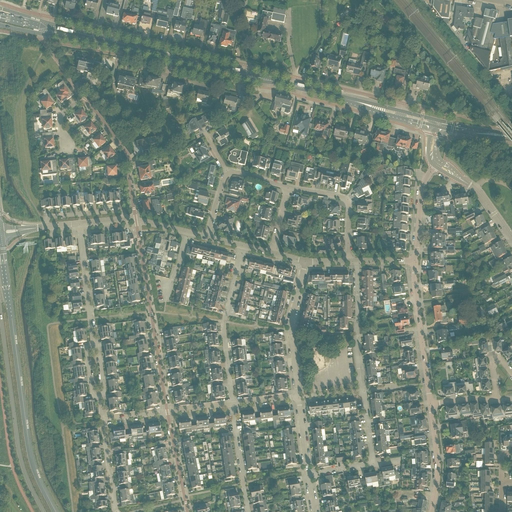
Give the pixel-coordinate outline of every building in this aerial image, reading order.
[(66,0),(65,8),(66,8),(73,9),(73,10),(74,10),(76,2),(76,0),(66,0)] [(83,0),(87,1),(86,6),(85,5),(85,6),(85,7),(95,10),(98,0),(97,0),(83,0)] [(117,15),(119,7),(119,5),(116,4),(116,0),(106,0),(105,4),(108,5),(106,14),(113,15),(113,16),(114,16),(114,15),(117,15)] [(442,18),(449,19),(451,2),(435,0),(433,0),(433,7),(442,18)] [(454,27),(451,28),(455,33),(457,31),(459,30),(464,30),(465,25),(463,25),(463,22),(463,18),(472,19),(473,19),(473,14),(474,14),(474,10),(474,9),(469,9),(469,8),(456,6),(455,13),(454,26),(454,27)] [(131,12),(128,23),(132,24),(135,25),(138,11),(134,10),(135,7),(132,7),(131,12)] [(142,11),(140,19),(141,19),(141,20),(142,20),(141,22),(142,23),(142,22),(146,23),(146,24),(149,24),(151,15),(147,14),(148,12),(149,8),(143,7),(142,10),(142,11)] [(165,20),(162,19),(163,14),(157,13),(155,19),(158,19),(156,26),(166,28),(169,16),(173,17),(174,11),(168,10),(165,20)] [(131,12),(129,11),(128,15),(127,15),(128,12),(125,11),(124,14),(122,22),(124,23),(125,22),(128,23),(131,12)] [(261,18),(258,32),(263,33),(264,33),(264,31),(266,31),(268,20),(271,20),(284,23),(285,16),(274,13),(273,13),(266,12),(263,11),(261,18)] [(184,21),(182,21),(181,24),(176,23),(174,30),(184,33),(187,18),(191,19),(192,14),(186,13),(184,21)] [(191,30),(190,34),(192,35),(201,37),(202,33),(203,28),(206,29),(208,22),(200,20),(199,27),(194,26),(193,31),(191,30)] [(209,30),(210,30),(207,43),(214,44),(215,40),(216,40),(218,29),(215,28),(216,26),(211,24),(209,30)] [(220,41),(219,46),(227,47),(227,45),(230,46),(231,42),(233,43),(235,35),(225,32),(226,30),(226,27),(221,26),(219,33),(223,34),(223,37),(222,37),(222,39),(221,39),(220,41)] [(263,33),(262,38),(280,42),(282,36),(274,34),(274,33),(270,32),(270,33),(266,32),(266,31),(264,31),(264,33),(263,33)] [(330,56),(327,67),(334,69),(333,70),(338,71),(341,59),(342,56),(346,57),(347,50),(341,49),(339,55),(339,58),(330,56)] [(362,57),(360,65),(362,66),(363,63),(369,65),(372,54),(365,52),(364,58),(362,57)] [(316,54),(315,57),(314,59),(314,58),(314,60),(312,59),(311,65),(312,65),(312,67),(320,69),(323,56),(319,55),(316,54)] [(400,64),(402,58),(392,56),(390,67),(394,68),(396,63),(400,64)] [(85,69),(87,61),(79,59),(77,69),(72,68),(71,71),(78,72),(78,71),(84,72),(85,69)] [(82,78),(81,84),(83,85),(86,91),(88,90),(89,92),(94,89),(89,81),(86,83),(84,80),(84,79),(86,79),(87,73),(92,74),(94,68),(98,69),(99,64),(93,63),(93,62),(90,61),(90,62),(87,61),(85,69),(84,72),(82,78)] [(356,65),(348,63),(347,70),(346,72),(352,73),(351,74),(360,76),(362,66),(360,65),(356,64),(356,65)] [(373,67),(371,77),(377,78),(376,81),(382,83),(385,70),(373,67)] [(395,70),(394,73),(397,74),(395,80),(396,80),(395,86),(398,86),(398,87),(399,88),(401,88),(401,87),(402,87),(405,75),(401,74),(402,71),(395,70)] [(414,83),(413,88),(419,90),(419,89),(428,91),(430,83),(429,83),(430,78),(423,77),(422,80),(418,79),(417,84),(414,83)] [(119,81),(117,86),(117,89),(123,91),(124,87),(133,89),(135,80),(126,78),(125,79),(121,78),(120,81),(119,81)] [(142,83),(141,87),(147,89),(148,87),(151,88),(154,79),(149,78),(148,79),(147,79),(147,80),(144,79),(143,82),(143,83),(142,83)] [(151,88),(150,92),(150,93),(151,93),(151,94),(160,94),(160,95),(163,97),(164,92),(161,91),(160,91),(161,87),(162,84),(162,83),(162,84),(159,83),(160,82),(158,81),(158,80),(154,79),(151,88)] [(63,81),(57,85),(61,93),(56,96),(61,103),(66,99),(67,100),(71,97),(70,96),(72,94),(63,81)] [(169,85),(167,94),(173,95),(173,93),(177,94),(179,85),(174,84),(174,85),(172,85),(172,86),(169,85)] [(179,85),(177,94),(181,95),(180,97),(185,98),(187,93),(184,92),(185,88),(184,87),(184,86),(179,85)] [(42,92),(45,97),(46,99),(41,103),(46,109),(51,105),(52,106),(56,103),(49,94),(45,89),(42,92)] [(196,99),(202,100),(201,103),(210,105),(210,106),(212,98),(208,97),(208,94),(198,92),(196,99)] [(282,108),(284,97),(277,95),(275,103),(273,103),(271,111),(275,112),(276,108),(276,107),(277,108),(280,109),(282,108)] [(225,97),(224,104),(230,106),(230,107),(231,107),(230,111),(235,112),(236,108),(235,108),(235,106),(239,107),(241,101),(237,100),(237,99),(230,97),(229,98),(225,97)] [(292,99),(284,97),(282,108),(286,109),(285,113),(289,114),(289,113),(290,113),(292,107),(290,107),(292,99)] [(80,108),(66,119),(69,122),(76,118),(80,123),(82,121),(82,122),(85,120),(85,119),(86,118),(83,113),(83,112),(80,108)] [(51,113),(46,114),(40,114),(41,123),(43,123),(43,129),(46,129),(46,130),(49,129),(49,128),(52,128),(51,121),(52,121),(51,113)] [(198,129),(199,130),(205,127),(204,124),(207,122),(204,116),(196,120),(195,119),(195,120),(194,120),(194,121),(186,126),(189,131),(191,130),(192,133),(193,132),(198,129)] [(293,130),(292,133),(298,135),(299,131),(302,132),(301,135),(306,137),(308,129),(311,129),(312,125),(309,124),(310,120),(305,118),(305,117),(302,117),(302,118),(301,118),(301,117),(299,116),(298,117),(297,117),(294,127),(293,130)] [(92,125),(93,124),(90,120),(81,127),(84,131),(85,130),(89,135),(96,130),(92,125)] [(316,121),(314,130),(313,132),(321,134),(320,139),(329,141),(332,129),(328,128),(329,124),(316,121)] [(249,122),(241,127),(248,138),(250,137),(252,140),(258,137),(249,122)] [(284,129),(281,128),(280,132),(288,134),(290,127),(285,126),(284,129)] [(347,151),(348,148),(349,142),(346,141),(346,138),(347,138),(349,129),(337,126),(334,135),(345,138),(343,147),(342,150),(347,151)] [(221,147),(228,142),(226,137),(229,136),(224,128),(216,132),(219,137),(216,139),(221,147)] [(355,136),(354,140),(357,141),(358,145),(361,144),(363,145),(365,144),(365,143),(366,143),(365,145),(363,146),(362,149),(363,150),(369,148),(370,141),(366,140),(368,134),(361,132),(361,131),(357,130),(357,131),(356,131),(356,133),(355,136)] [(378,154),(384,133),(377,132),(376,136),(373,135),(371,142),(375,143),(378,144),(376,154),(378,154)] [(54,141),(53,133),(42,134),(43,142),(44,142),(45,148),(53,147),(53,141),(54,141)] [(93,144),(95,143),(98,148),(105,143),(101,137),(102,137),(99,133),(90,140),(93,144)] [(384,133),(378,154),(382,155),(384,149),(387,148),(387,147),(391,148),(391,150),(393,140),(389,139),(390,135),(384,133)] [(139,141),(136,142),(137,148),(141,148),(143,156),(149,155),(147,146),(157,143),(155,137),(145,140),(145,138),(139,140),(139,141)] [(393,140),(391,150),(392,150),(394,149),(394,150),(395,151),(396,152),(398,152),(397,157),(400,157),(401,156),(405,138),(399,137),(398,141),(393,140)] [(405,138),(401,156),(404,157),(405,150),(406,148),(409,149),(411,140),(410,140),(410,139),(409,139),(408,139),(405,138)] [(202,142),(196,146),(192,148),(195,152),(196,152),(198,156),(196,157),(199,163),(209,158),(204,150),(206,149),(202,142)] [(111,149),(108,145),(99,152),(102,156),(104,155),(108,160),(114,155),(110,150),(111,149)] [(230,153),(232,155),(228,158),(231,163),(236,164),(237,163),(239,164),(238,165),(245,166),(248,154),(242,152),(241,153),(240,152),(235,150),(230,153)] [(259,169),(261,159),(255,157),(254,158),(251,158),(250,164),(253,165),(252,167),(259,169)] [(91,175),(91,172),(89,158),(85,158),(85,159),(78,160),(78,162),(77,162),(78,166),(79,165),(79,168),(85,167),(87,175),(91,175)] [(74,159),(71,159),(66,160),(66,161),(59,161),(60,170),(66,169),(67,171),(71,171),(72,172),(75,172),(74,159)] [(267,160),(261,159),(259,169),(265,170),(266,168),(269,169),(271,159),(268,159),(267,160)] [(55,161),(52,161),(47,161),(47,162),(41,163),(42,176),(57,174),(55,161)] [(141,180),(150,179),(149,169),(153,168),(152,165),(154,165),(154,161),(147,163),(148,167),(139,169),(141,180)] [(285,172),(287,164),(275,161),(272,175),(279,177),(281,171),(285,172)] [(288,171),(286,178),(294,180),(295,178),(296,179),(297,179),(299,173),(302,173),(304,166),(300,165),(295,163),(291,163),(290,167),(289,171),(288,171)] [(341,175),(340,177),(344,178),(343,183),(341,189),(346,190),(346,187),(349,188),(350,184),(351,184),(353,179),(348,178),(349,176),(347,176),(350,164),(344,163),(341,175)] [(117,169),(116,164),(105,165),(105,170),(107,170),(108,176),(116,176),(116,169),(117,169)] [(377,164),(374,172),(382,170),(383,166),(377,164)] [(208,180),(207,186),(212,187),(217,169),(215,169),(215,168),(211,167),(207,180),(208,180)] [(307,168),(306,172),(303,182),(308,183),(308,179),(314,181),(314,179),(317,179),(318,178),(320,170),(320,169),(314,168),(314,170),(307,168)] [(398,168),(398,174),(400,174),(400,177),(405,177),(405,178),(411,178),(411,176),(412,176),(412,173),(411,173),(411,171),(406,171),(406,168),(398,168)] [(325,171),(320,170),(318,178),(321,179),(322,180),(321,180),(320,183),(327,185),(330,175),(326,175),(326,173),(325,171)] [(381,171),(372,174),(373,176),(373,178),(378,177),(379,181),(384,179),(381,171)] [(330,175),(327,185),(329,185),(329,186),(333,187),(333,186),(334,186),(335,183),(335,182),(336,183),(339,183),(339,182),(341,175),(336,174),(334,175),(333,176),(330,175)] [(397,177),(397,183),(399,183),(399,186),(405,186),(405,187),(410,187),(410,185),(411,185),(411,182),(410,182),(410,181),(405,181),(405,178),(405,177),(400,177),(397,177)] [(355,190),(354,191),(356,194),(355,195),(357,197),(358,198),(364,195),(366,198),(370,195),(368,191),(364,193),(362,189),(366,187),(368,186),(365,182),(362,180),(362,179),(361,180),(358,185),(359,186),(356,189),(355,190)] [(243,183),(244,182),(235,180),(231,182),(229,190),(232,191),(231,195),(237,196),(238,189),(242,190),(243,187),(246,188),(247,184),(243,183)] [(143,187),(140,187),(140,189),(141,192),(141,193),(145,193),(145,195),(147,195),(149,195),(149,194),(151,194),(150,192),(154,191),(153,187),(158,186),(159,184),(159,182),(153,183),(153,181),(147,182),(147,186),(144,186),(144,187),(143,187)] [(396,186),(396,192),(399,192),(399,195),(399,196),(404,196),(410,196),(410,194),(411,194),(411,191),(410,191),(410,190),(405,190),(405,187),(405,186),(399,186),(396,186)] [(122,189),(112,190),(112,193),(113,203),(116,203),(116,202),(120,202),(120,200),(123,200),(122,189)] [(277,191),(269,190),(268,194),(267,194),(265,200),(266,200),(265,204),(269,205),(270,203),(275,204),(277,198),(278,198),(279,194),(276,193),(277,191)] [(95,196),(92,196),(93,202),(96,202),(96,204),(100,204),(100,205),(103,204),(103,202),(102,195),(102,194),(101,194),(101,191),(95,192),(95,196)] [(199,197),(197,203),(207,206),(208,200),(207,200),(208,197),(208,194),(199,191),(199,192),(198,196),(199,197)] [(81,193),(71,194),(72,197),(72,198),(72,204),(73,207),(75,207),(75,206),(80,206),(79,204),(82,203),(82,197),(82,195),(82,194),(81,193)] [(113,203),(112,193),(108,194),(108,195),(105,195),(102,195),(103,202),(106,201),(106,203),(110,203),(110,204),(113,203)] [(437,200),(434,200),(434,205),(437,204),(441,204),(441,206),(444,205),(444,203),(442,194),(439,195),(439,194),(436,194),(436,195),(437,200)] [(61,195),(51,196),(51,199),(52,209),(55,209),(55,208),(59,208),(59,206),(62,205),(61,198),(61,195)] [(88,197),(82,197),(82,203),(85,203),(86,205),(90,205),(90,206),(93,205),(93,202),(92,196),(92,195),(87,195),(88,197)] [(395,195),(395,201),(398,202),(398,204),(398,205),(404,205),(408,205),(408,203),(409,203),(409,200),(409,199),(404,199),(404,196),(399,196),(399,195),(395,195)] [(463,195),(461,196),(462,205),(467,204),(467,205),(472,205),(471,198),(468,199),(467,195),(466,195),(463,195)] [(463,208),(462,205),(461,196),(454,197),(456,206),(457,209),(463,208)] [(72,204),(72,198),(69,198),(66,199),(66,197),(61,198),(62,205),(62,208),(65,208),(65,207),(69,207),(69,205),(72,204)] [(292,206),(297,208),(297,210),(301,211),(303,205),(304,204),(308,205),(310,199),(302,197),(302,200),(295,198),(294,201),(292,206)] [(51,199),(47,199),(46,199),(45,199),(44,199),(40,200),(41,207),(45,207),(45,209),(50,209),(52,209),(51,199)] [(226,210),(237,213),(240,202),(227,199),(226,203),(228,203),(226,210)] [(371,203),(372,199),(365,199),(365,205),(358,205),(358,213),(367,213),(368,209),(372,210),(372,204),(371,203)] [(144,211),(144,212),(160,215),(157,200),(152,201),(153,208),(149,207),(148,201),(142,202),(144,211)] [(329,215),(330,215),(340,215),(340,208),(337,208),(337,205),(331,205),(331,202),(328,201),(323,201),(323,206),(325,206),(325,210),(326,210),(330,210),(329,215)] [(395,204),(395,211),(398,211),(398,214),(402,214),(408,214),(408,212),(409,212),(409,209),(408,209),(408,208),(404,208),(404,205),(398,205),(398,204),(395,204)] [(255,217),(254,221),(261,223),(262,219),(267,221),(268,220),(271,221),(272,218),(270,218),(272,211),(273,208),(271,208),(263,206),(261,210),(260,210),(259,214),(260,214),(259,218),(255,217)] [(187,208),(186,214),(189,215),(189,216),(203,220),(203,219),(204,214),(200,213),(200,211),(187,208)] [(469,214),(469,216),(465,218),(466,221),(475,216),(473,212),(469,214)] [(290,218),(288,225),(292,226),(292,227),(297,228),(298,224),(300,224),(302,215),(295,214),(294,219),(290,218)] [(394,214),(394,223),(402,223),(407,223),(407,222),(408,222),(408,218),(407,218),(407,217),(402,217),(402,214),(398,214),(394,214)] [(482,216),(476,219),(474,221),(476,224),(474,225),(476,227),(475,227),(476,228),(486,223),(482,216)] [(230,233),(233,219),(225,217),(224,222),(220,222),(218,228),(219,229),(219,228),(222,229),(222,231),(230,233)] [(334,218),(324,218),(324,223),(328,223),(327,231),(332,231),(332,232),(338,232),(338,226),(339,226),(340,222),(334,221),(334,218)] [(358,219),(357,229),(361,230),(362,230),(363,230),(364,230),(365,230),(365,229),(366,229),(366,228),(366,227),(366,226),(365,225),(366,219),(364,219),(358,219)] [(270,229),(265,228),(266,224),(257,222),(256,227),(259,228),(256,238),(266,240),(268,231),(269,231),(270,229)] [(394,223),(394,229),(396,229),(396,232),(401,232),(407,232),(407,231),(408,231),(408,227),(407,227),(407,226),(402,226),(402,223),(394,223)] [(490,228),(482,231),(479,233),(482,239),(493,233),(490,228)] [(473,230),(469,232),(463,235),(463,238),(468,235),(470,235),(474,233),(473,230)] [(301,235),(289,232),(287,238),(284,237),(282,243),(287,244),(286,246),(290,247),(291,245),(294,246),(296,241),(300,242),(301,235)] [(393,232),(393,238),(395,238),(395,241),(401,241),(406,241),(406,240),(407,240),(407,236),(406,236),(406,235),(401,235),(401,232),(396,232),(393,232)] [(121,233),(119,234),(120,244),(124,244),(124,245),(129,245),(129,242),(130,242),(129,235),(126,236),(126,234),(121,234),(121,233)] [(496,239),(493,233),(482,239),(484,245),(496,239)] [(120,244),(119,234),(116,234),(116,235),(112,235),(112,237),(109,237),(110,248),(114,247),(115,245),(115,244),(120,244)] [(164,251),(166,241),(162,240),(163,237),(163,235),(161,234),(159,239),(156,238),(154,244),(160,245),(158,250),(164,251)] [(361,238),(357,238),(357,243),(359,243),(359,246),(359,250),(367,249),(367,246),(367,243),(370,243),(370,235),(369,235),(361,234),(361,238)] [(108,248),(107,244),(107,238),(104,238),(104,236),(99,236),(99,235),(97,236),(98,246),(102,246),(104,248),(108,248)] [(98,246),(97,236),(94,236),(94,237),(90,237),(90,239),(87,239),(87,246),(88,250),(92,249),(93,248),(93,246),(98,246)] [(170,242),(166,241),(164,251),(169,253),(169,252),(170,247),(176,249),(177,243),(174,242),(175,238),(172,237),(171,238),(170,242)] [(328,250),(330,250),(340,249),(340,241),(336,242),(336,237),(327,237),(328,250)] [(68,238),(65,239),(66,241),(66,248),(66,249),(71,249),(71,251),(76,250),(76,247),(76,241),(76,240),(73,241),(73,239),(68,239),(68,238)] [(66,248),(66,241),(63,242),(63,240),(58,240),(58,239),(55,240),(56,250),(61,250),(61,248),(66,248)] [(49,249),(55,249),(54,243),(51,243),(51,241),(47,241),(47,240),(44,241),(45,251),(49,251),(49,249)] [(393,241),(392,247),(395,247),(395,251),(398,251),(398,250),(406,250),(406,249),(407,249),(407,245),(406,245),(406,244),(401,244),(401,241),(395,241),(393,241)] [(433,245),(432,245),(433,248),(435,248),(435,251),(447,251),(447,248),(445,248),(445,242),(433,242),(433,245)] [(501,243),(490,248),(493,254),(504,248),(501,243)] [(187,247),(185,254),(188,255),(196,257),(197,255),(199,247),(195,246),(194,247),(193,246),(192,248),(187,247)] [(158,250),(149,248),(149,250),(153,251),(152,254),(157,255),(156,260),(161,262),(164,251),(158,250)] [(203,256),(202,260),(208,261),(208,258),(210,249),(206,248),(206,250),(204,249),(203,256)] [(504,248),(493,254),(496,259),(507,254),(504,248)] [(210,249),(208,258),(208,261),(213,263),(214,259),(216,252),(214,252),(215,250),(210,249)] [(169,253),(164,251),(161,262),(167,263),(168,258),(173,259),(174,256),(177,257),(178,255),(169,252),(169,253)] [(226,253),(222,252),(220,261),(226,262),(226,263),(229,264),(231,258),(233,259),(233,256),(226,254),(226,253)] [(132,259),(131,255),(120,256),(121,261),(122,266),(126,265),(134,264),(133,258),(132,259)] [(94,262),(91,262),(92,268),(101,267),(104,266),(103,258),(94,259),(94,262)] [(151,259),(150,262),(155,263),(154,266),(156,266),(160,267),(158,272),(164,274),(166,267),(169,268),(170,264),(167,263),(161,262),(156,260),(151,259)] [(254,272),(257,261),(253,260),(253,261),(245,259),(245,262),(250,263),(249,268),(255,269),(254,272)] [(257,261),(254,272),(258,273),(258,275),(260,276),(261,271),(263,263),(261,263),(261,262),(257,261)] [(67,273),(78,271),(77,268),(77,269),(76,264),(74,265),(74,262),(67,262),(68,265),(68,268),(67,268),(67,273)] [(267,272),(266,275),(271,276),(271,277),(275,278),(275,276),(277,269),(274,268),(274,266),(272,266),(273,265),(269,264),(267,272)] [(511,264),(507,267),(502,270),(504,272),(508,270),(510,273),(511,271),(511,264)] [(102,273),(101,267),(92,268),(92,273),(96,273),(96,276),(105,275),(105,273),(102,273)] [(277,269),(275,276),(275,278),(283,280),(286,268),(282,267),(282,268),(280,268),(280,270),(277,269)] [(181,274),(194,277),(195,275),(192,274),(193,270),(183,268),(181,274)] [(286,268),(283,280),(294,282),(296,275),(294,275),(294,273),(292,273),(292,271),(290,270),(290,269),(286,268)] [(362,278),(373,278),(373,269),(366,269),(366,272),(363,272),(363,276),(362,276),(362,278)] [(78,271),(67,273),(68,277),(69,277),(70,282),(76,282),(76,279),(78,278),(77,274),(78,274),(78,271)] [(401,276),(401,271),(394,272),(394,271),(390,272),(391,275),(392,275),(393,279),(394,279),(394,283),(401,282),(400,276),(401,276)] [(344,274),(342,274),(343,281),(343,285),(353,285),(353,281),(352,281),(352,276),(349,276),(349,272),(344,273),(344,274)] [(430,272),(429,272),(429,275),(429,276),(430,276),(430,280),(429,280),(429,281),(437,281),(437,280),(437,277),(440,277),(441,277),(441,272),(439,272),(437,272),(430,272)] [(309,276),(307,283),(309,283),(312,283),(315,283),(315,281),(318,281),(318,273),(314,273),(314,274),(312,274),(312,276),(309,276)] [(322,273),(318,273),(318,281),(318,285),(328,285),(327,276),(324,276),(324,274),(322,274),(322,273)] [(337,281),(336,273),(332,273),(332,274),(330,274),(330,276),(327,276),(328,285),(334,285),(334,281),(337,281)] [(194,277),(181,274),(180,277),(179,277),(179,279),(190,282),(191,278),(194,279),(194,277)] [(511,274),(506,278),(494,284),(496,287),(500,285),(500,286),(509,281),(509,280),(511,279),(511,280),(511,274)] [(105,275),(96,276),(96,279),(93,279),(94,285),(103,284),(102,277),(105,277),(105,275)] [(505,275),(500,278),(493,281),(494,284),(506,278),(505,275)] [(190,282),(179,279),(178,282),(179,282),(178,285),(192,289),(192,287),(189,286),(190,282)] [(69,282),(69,287),(67,287),(68,292),(71,292),(77,292),(77,289),(79,288),(78,284),(79,284),(79,281),(76,282),(70,282),(69,282)] [(224,283),(215,281),(211,281),(210,286),(222,289),(224,283)] [(103,284),(94,285),(94,291),(98,290),(98,293),(107,292),(107,290),(106,283),(103,284)] [(243,283),(243,285),(242,288),(251,290),(254,291),(255,285),(243,283)] [(129,287),(130,292),(128,292),(128,295),(128,296),(128,298),(139,296),(137,285),(129,287)] [(176,289),(176,291),(187,294),(188,290),(191,291),(192,289),(178,285),(178,289),(176,289)] [(400,285),(393,286),(395,296),(405,294),(405,289),(405,288),(401,288),(400,285)] [(222,289),(210,286),(209,291),(221,294),(222,289)] [(187,294),(176,291),(175,293),(176,294),(176,297),(189,300),(189,298),(186,298),(187,294)] [(208,291),(207,296),(220,299),(220,298),(221,298),(221,296),(221,294),(209,291),(208,291)] [(77,292),(71,292),(72,298),(71,298),(71,303),(82,301),(81,299),(80,299),(80,294),(78,295),(77,292)] [(107,292),(98,293),(98,296),(95,297),(96,302),(105,301),(104,294),(107,294),(107,292)] [(140,301),(139,296),(128,298),(129,303),(130,303),(131,306),(137,305),(136,302),(140,301)] [(207,296),(206,302),(218,304),(219,302),(220,302),(220,300),(220,299),(207,296)] [(189,300),(176,297),(174,303),(187,306),(188,302),(189,300)] [(82,301),(71,303),(67,303),(68,310),(72,310),(72,314),(80,313),(80,312),(80,309),(81,308),(81,304),(82,304),(82,301)] [(105,301),(96,302),(96,308),(100,307),(100,310),(109,309),(109,306),(108,301),(105,301)] [(318,304),(315,303),(306,301),(306,303),(305,303),(304,306),(317,309),(318,304)] [(218,304),(206,302),(205,305),(205,306),(205,307),(201,306),(201,309),(212,312),(212,309),(217,310),(218,304)] [(373,302),(362,302),(362,304),(363,304),(363,308),(366,308),(366,311),(373,311),(373,308),(373,302)] [(494,305),(486,309),(490,317),(498,312),(494,305)] [(445,306),(443,306),(440,307),(434,307),(435,315),(441,314),(446,313),(445,306)] [(485,308),(479,308),(481,323),(485,322),(491,321),(489,316),(485,317),(484,312),(487,312),(485,308)] [(246,311),(237,309),(236,314),(240,316),(240,319),(246,320),(247,317),(244,316),(246,311)] [(442,318),(441,314),(435,315),(436,322),(440,322),(441,324),(447,323),(447,318),(445,317),(442,318)] [(397,320),(398,323),(395,324),(395,327),(398,327),(398,329),(397,329),(397,334),(404,333),(404,329),(402,329),(402,326),(409,325),(409,319),(397,320)] [(139,320),(132,322),(132,325),(134,324),(135,330),(144,329),(143,323),(139,324),(139,320)] [(301,322),(300,327),(304,328),(305,328),(304,329),(303,331),(313,333),(314,330),(309,327),(310,324),(301,322)] [(503,322),(495,326),(498,332),(503,330),(502,327),(505,325),(503,322)] [(103,328),(100,329),(100,335),(113,333),(112,327),(111,327),(110,324),(103,325),(103,328)] [(211,324),(203,325),(204,330),(207,330),(207,333),(212,332),(212,333),(217,332),(216,330),(217,330),(217,326),(216,326),(211,327),(211,324)] [(339,324),(339,328),(336,328),(336,333),(343,333),(343,330),(348,330),(348,324),(339,324)] [(177,336),(176,333),(176,327),(168,329),(168,332),(164,332),(165,338),(169,338),(177,336)] [(77,337),(86,336),(85,330),(81,331),(81,328),(74,329),(74,332),(76,332),(77,337)] [(136,336),(134,336),(135,339),(142,338),(141,335),(145,335),(144,329),(135,330),(136,336)] [(443,331),(437,332),(438,340),(437,340),(438,343),(439,343),(445,342),(451,341),(451,337),(447,338),(447,335),(448,334),(448,331),(443,331)] [(212,332),(207,333),(204,333),(204,337),(208,336),(208,342),(218,341),(217,335),(212,336),(212,333),(212,332)] [(113,333),(100,335),(101,340),(107,340),(107,343),(114,342),(114,339),(113,339),(113,333)] [(276,333),(269,334),(269,337),(270,343),(277,342),(278,342),(282,342),(281,336),(278,336),(277,336),(276,333)] [(177,336),(169,338),(170,341),(165,341),(166,347),(175,345),(174,340),(178,339),(177,336)] [(412,347),(412,346),(411,339),(406,339),(406,336),(398,337),(398,341),(401,340),(402,347),(410,346),(410,347),(412,347)] [(245,340),(244,340),(244,337),(236,338),(237,341),(232,342),(233,348),(237,347),(245,346),(246,346),(245,340)] [(142,338),(135,339),(135,340),(135,343),(137,342),(138,348),(147,347),(146,341),(142,341),(142,338)] [(500,338),(490,339),(491,346),(494,346),(495,352),(496,352),(496,353),(497,354),(498,354),(499,354),(500,353),(500,352),(501,351),(501,346),(502,346),(501,342),(500,342),(500,338)] [(491,346),(490,339),(480,341),(481,345),(480,345),(480,349),(481,349),(482,354),(483,354),(483,355),(484,355),(485,356),(486,355),(487,355),(487,354),(487,353),(488,353),(487,347),(491,346)] [(218,341),(208,342),(209,347),(206,348),(206,351),(214,350),(213,347),(218,346),(218,341)] [(108,346),(104,346),(104,352),(113,351),(113,345),(115,345),(114,342),(107,343),(108,346)] [(277,342),(270,343),(270,346),(273,346),(274,351),(283,350),(283,345),(278,345),(277,342)] [(176,351),(175,345),(166,347),(167,353),(172,352),(172,355),(180,353),(179,350),(176,351)] [(69,351),(68,351),(69,356),(72,356),(81,355),(80,349),(77,350),(76,346),(69,347),(69,351)] [(237,347),(238,350),(233,351),(234,356),(246,355),(246,349),(245,349),(245,346),(237,347)] [(511,347),(511,346),(503,353),(504,354),(503,354),(506,357),(509,360),(511,357),(511,358),(511,347)] [(139,354),(137,354),(138,357),(145,356),(144,353),(148,352),(147,347),(138,348),(139,354)] [(377,347),(374,348),(363,349),(364,351),(365,351),(366,355),(368,354),(369,357),(376,357),(376,353),(374,353),(374,350),(377,350),(377,347)] [(442,360),(452,358),(452,354),(456,354),(456,349),(444,351),(444,350),(443,350),(443,351),(441,351),(442,360)] [(214,350),(206,351),(204,351),(205,354),(206,354),(207,356),(206,357),(206,359),(207,359),(220,358),(219,352),(214,353),(214,350)] [(274,351),(274,352),(271,352),(271,357),(272,360),(279,359),(279,356),(284,356),(283,350),(274,351)] [(405,359),(414,358),(413,352),(407,353),(407,350),(399,351),(400,354),(404,354),(405,359)] [(113,351),(104,352),(105,358),(109,357),(109,361),(117,360),(116,356),(114,357),(113,351)] [(180,353),(172,355),(173,358),(168,358),(169,364),(182,362),(178,362),(177,357),(180,357),(180,353)] [(73,362),(71,362),(71,365),(78,364),(78,361),(82,361),(81,355),(72,356),(73,362)] [(247,360),(246,355),(234,356),(234,362),(244,361),(244,364),(245,364),(247,363),(247,360)] [(145,356),(138,357),(138,360),(140,360),(141,366),(150,364),(149,358),(145,359),(145,356)] [(220,363),(220,358),(207,359),(208,368),(216,367),(215,364),(220,363)] [(367,368),(376,367),(375,362),(377,361),(376,358),(369,359),(369,362),(367,362),(367,368)] [(405,359),(405,362),(403,363),(401,363),(398,367),(398,370),(402,369),(409,368),(409,365),(415,364),(414,358),(405,359)] [(484,371),(483,367),(487,367),(486,363),(487,363),(486,359),(485,358),(475,359),(477,372),(484,371)] [(272,360),(272,361),(269,361),(270,364),(275,363),(276,369),(285,367),(285,362),(280,362),(279,359),(272,360)] [(110,364),(106,364),(107,370),(116,369),(115,363),(117,363),(117,360),(109,361),(110,364)] [(183,367),(182,362),(169,364),(170,370),(175,369),(175,372),(183,371),(182,368),(183,367)] [(245,367),(239,367),(235,368),(236,373),(245,372),(245,369),(248,369),(248,364),(247,364),(247,363),(245,364),(245,367)] [(78,364),(71,365),(72,368),(74,368),(74,374),(83,373),(83,367),(79,367),(78,364)] [(142,371),(140,372),(141,375),(148,374),(147,371),(151,370),(150,364),(141,366),(142,371)] [(216,367),(208,368),(206,368),(207,373),(209,373),(210,376),(209,376),(209,377),(212,376),(222,375),(221,369),(216,370),(216,367)] [(285,367),(276,369),(277,374),(273,374),(274,378),(281,377),(281,374),(286,373),(285,367)] [(411,368),(409,368),(402,369),(402,375),(403,380),(416,378),(416,376),(417,375),(417,370),(411,371),(411,368)] [(116,369),(107,370),(107,376),(111,375),(112,378),(119,377),(118,374),(116,374),(116,369)] [(477,372),(477,378),(476,378),(477,384),(478,384),(485,383),(485,379),(488,379),(488,375),(489,375),(488,371),(487,371),(487,370),(484,371),(477,372)] [(183,371),(175,372),(176,375),(171,376),(172,381),(181,380),(180,374),(183,374),(183,371)] [(245,372),(236,373),(236,379),(241,378),(242,381),(247,381),(249,381),(252,380),(251,376),(250,376),(245,375),(245,372)] [(75,380),(73,380),(73,383),(81,382),(80,379),(84,379),(83,373),(74,374),(75,380)] [(148,374),(141,375),(141,378),(143,378),(144,383),(153,382),(152,376),(148,377),(148,374)] [(222,375),(212,376),(213,382),(210,382),(210,385),(218,384),(218,381),(222,381),(222,375)] [(112,381),(108,382),(109,388),(118,387),(117,381),(119,381),(119,377),(112,378),(112,381)] [(281,377),(274,378),(272,378),(272,381),(274,381),(275,386),(287,385),(287,379),(282,380),(281,377)] [(181,380),(172,381),(173,387),(176,386),(177,389),(185,388),(185,385),(183,385),(182,385),(181,380)] [(81,382),(73,383),(74,386),(76,386),(77,392),(86,391),(85,385),(81,385),(81,382)] [(145,389),(143,389),(143,392),(151,391),(150,388),(154,388),(153,382),(144,383),(145,389)] [(489,382),(485,383),(478,384),(479,392),(490,391),(490,390),(490,386),(489,386),(489,382)] [(456,384),(456,383),(450,384),(450,385),(444,386),(445,389),(444,389),(444,391),(443,392),(443,394),(445,395),(445,396),(454,395),(453,392),(457,391),(456,384)] [(456,384),(457,395),(458,395),(463,394),(466,393),(465,390),(469,390),(469,385),(468,383),(456,384)] [(210,385),(211,388),(210,388),(211,394),(224,392),(223,387),(218,387),(218,384),(210,385)] [(276,392),(274,392),(275,395),(276,395),(283,394),(283,391),(284,391),(288,390),(287,385),(275,386),(276,392)] [(118,387),(109,388),(110,394),(113,393),(114,396),(121,395),(121,392),(118,392),(118,387)] [(177,389),(177,392),(174,393),(174,398),(184,397),(188,396),(187,391),(190,390),(189,387),(185,388),(177,389)] [(247,389),(238,391),(238,396),(243,396),(244,399),(251,398),(251,395),(248,395),(247,389)] [(411,390),(403,391),(403,394),(408,394),(409,401),(417,400),(417,397),(419,397),(419,392),(411,393),(411,390)] [(74,398),(73,398),(73,401),(76,401),(83,400),(82,397),(86,396),(86,391),(77,392),(73,392),(74,398)] [(144,396),(143,396),(143,401),(147,401),(156,399),(155,394),(151,394),(151,391),(143,392),(144,396)] [(224,392),(211,394),(211,397),(211,402),(220,401),(220,399),(224,398),(224,392)] [(114,399),(108,400),(109,406),(118,405),(117,399),(121,398),(121,395),(114,396),(114,399)] [(185,402),(184,397),(174,398),(175,404),(180,403),(181,406),(188,405),(188,402),(185,402)] [(148,407),(146,407),(146,410),(153,409),(153,406),(157,406),(156,399),(147,401),(148,407)] [(349,400),(350,410),(356,409),(356,404),(357,404),(357,402),(355,402),(355,400),(350,401),(349,400)] [(118,405),(109,406),(110,412),(114,411),(114,414),(121,413),(124,413),(124,410),(123,410),(122,404),(118,405)] [(316,414),(315,404),(315,405),(309,406),(309,407),(308,407),(308,410),(310,410),(310,415),(316,414)] [(413,415),(413,414),(421,413),(420,406),(413,407),(412,404),(406,404),(407,410),(410,410),(410,416),(413,415)] [(482,410),(478,411),(477,404),(476,404),(472,404),(472,405),(471,405),(471,408),(472,408),(472,415),(473,418),(482,417),(483,417),(482,410)] [(472,408),(471,408),(468,409),(467,405),(464,406),(464,405),(459,406),(459,407),(459,410),(460,417),(472,415),(472,408)] [(492,411),(492,412),(488,412),(488,405),(486,405),(482,405),(482,406),(481,406),(482,410),(483,417),(482,417),(483,420),(487,419),(488,421),(493,420),(493,418),(492,411)] [(459,410),(456,410),(455,407),(447,408),(447,409),(446,409),(445,411),(445,413),(447,414),(448,415),(448,418),(454,418),(455,419),(461,418),(460,417),(459,410)] [(504,410),(501,410),(500,407),(496,408),(496,407),(492,407),(493,408),(491,408),(492,412),(492,411),(493,418),(499,418),(500,419),(505,418),(505,417),(504,410)] [(86,414),(84,415),(85,418),(92,417),(92,414),(95,413),(95,408),(86,409),(86,414)] [(285,417),(284,408),(278,409),(278,413),(275,413),(276,421),(279,420),(279,422),(285,421),(285,417)] [(272,410),(266,411),(267,419),(273,419),(273,421),(276,421),(275,413),(272,414),(272,410)] [(261,415),(258,415),(259,423),(262,422),(261,420),(267,419),(266,411),(260,411),(261,415)] [(254,412),(249,413),(250,422),(255,421),(256,423),(259,423),(258,415),(255,416),(254,412)] [(382,417),(381,412),(373,413),(373,419),(376,418),(377,421),(384,421),(383,417),(382,417)] [(214,421),(211,421),(211,428),(214,428),(214,426),(220,425),(219,416),(213,417),(214,421)] [(417,421),(418,423),(411,424),(411,427),(426,425),(426,419),(422,420),(422,416),(415,417),(415,420),(416,421),(417,421)] [(203,429),(201,418),(196,419),(196,423),(193,423),(194,430),(203,429)] [(207,418),(201,418),(203,429),(211,428),(211,421),(208,421),(207,418)] [(190,420),(184,420),(185,429),(185,433),(191,433),(191,431),(194,430),(193,423),(190,424),(190,420)] [(455,426),(451,427),(452,438),(455,438),(455,439),(457,438),(456,438),(459,437),(462,437),(464,437),(463,433),(466,432),(465,421),(461,422),(460,422),(454,423),(455,426)] [(384,422),(377,423),(377,426),(376,426),(376,430),(375,430),(375,432),(388,431),(389,431),(388,425),(384,426),(384,422)] [(148,430),(145,430),(146,437),(147,440),(146,440),(146,441),(151,440),(150,436),(155,435),(155,433),(154,424),(148,425),(148,430)] [(131,432),(128,433),(128,439),(129,439),(129,445),(132,444),(132,440),(133,438),(137,438),(137,435),(136,425),(131,426),(132,427),(130,427),(131,432)] [(140,425),(136,425),(137,435),(140,435),(140,436),(142,437),(143,437),(146,437),(145,430),(142,431),(142,426),(140,426),(140,425)] [(426,425),(411,427),(412,429),(414,429),(418,428),(419,434),(424,434),(424,430),(427,430),(426,425)] [(113,435),(110,435),(111,442),(115,442),(114,438),(119,437),(118,428),(118,429),(117,427),(113,428),(113,429),(112,429),(113,435)] [(315,430),(313,431),(313,437),(322,436),(321,430),(323,430),(322,427),(320,427),(315,427),(315,430)] [(124,428),(118,428),(119,437),(120,440),(125,439),(128,439),(128,433),(125,433),(124,428)] [(87,439),(98,437),(98,431),(92,432),(92,429),(86,430),(86,433),(87,439)] [(509,449),(509,438),(505,438),(505,435),(503,433),(500,433),(500,444),(501,444),(504,444),(504,447),(507,447),(507,449),(509,449)] [(98,437),(87,439),(88,444),(86,445),(86,448),(94,447),(94,444),(99,443),(98,437)] [(414,438),(411,439),(411,441),(412,446),(415,445),(415,446),(426,444),(425,437),(414,438)] [(184,444),(183,444),(184,450),(193,448),(195,447),(194,442),(191,442),(184,444)] [(455,446),(446,447),(447,453),(451,453),(451,454),(459,453),(458,445),(455,446)] [(94,447),(86,448),(86,451),(87,451),(88,456),(100,455),(100,449),(95,450),(94,447)] [(159,447),(153,448),(154,451),(155,456),(158,456),(166,454),(165,449),(162,449),(160,450),(159,447)] [(389,448),(376,449),(376,452),(377,452),(378,455),(381,455),(381,458),(388,457),(388,454),(386,454),(386,451),(389,450),(389,448)] [(415,459),(428,459),(427,453),(421,453),(421,450),(415,450),(415,459)] [(129,451),(126,452),(120,452),(120,455),(115,456),(116,462),(127,460),(129,460),(128,455),(129,453),(129,451)] [(354,456),(353,456),(354,462),(358,461),(358,458),(363,457),(362,451),(364,451),(353,452),(354,456)] [(155,462),(152,464),(153,466),(163,464),(162,461),(164,461),(167,460),(166,454),(158,456),(155,456),(154,457),(155,462)] [(100,455),(88,456),(88,462),(88,465),(90,465),(96,464),(96,461),(101,461),(100,455)] [(325,464),(325,458),(316,459),(317,465),(318,465),(318,467),(320,466),(321,468),(329,467),(329,464),(325,464)] [(296,459),(287,460),(288,465),(285,466),(286,469),(293,468),(293,465),(297,464),(296,459)] [(414,465),(412,465),(412,469),(414,469),(416,469),(422,468),(422,465),(424,465),(426,465),(428,465),(428,459),(415,459),(415,465),(414,465)] [(127,460),(116,462),(117,468),(122,467),(122,470),(131,469),(131,466),(128,466),(127,460)] [(448,468),(456,467),(456,464),(460,463),(460,460),(448,461),(448,468)] [(257,469),(256,463),(247,464),(248,470),(252,470),(252,473),(260,472),(259,469),(257,469)] [(90,465),(90,467),(89,467),(90,474),(94,473),(103,472),(102,466),(97,467),(96,464),(90,465)] [(163,464),(153,466),(153,469),(157,469),(157,471),(158,471),(159,474),(170,472),(169,466),(165,467),(164,467),(163,464)] [(393,467),(388,468),(390,481),(399,479),(397,473),(394,473),(393,467)] [(390,481),(388,468),(382,470),(383,475),(380,476),(380,478),(381,482),(382,487),(385,486),(385,483),(385,482),(390,481)] [(133,469),(131,469),(122,470),(123,473),(117,473),(118,479),(127,478),(130,478),(130,475),(129,474),(130,472),(132,472),(133,470),(133,469)] [(411,475),(411,480),(417,480),(427,481),(427,475),(424,474),(424,469),(416,469),(412,469),(412,474),(413,475),(411,475)] [(92,479),(90,480),(91,483),(92,483),(92,482),(99,482),(98,479),(102,478),(103,478),(103,472),(94,473),(94,476),(93,476),(91,478),(92,479)] [(170,472),(159,474),(160,483),(167,481),(166,478),(167,478),(171,477),(170,472)] [(234,472),(225,473),(226,479),(224,479),(224,482),(232,481),(231,478),(235,478),(234,472)] [(376,473),(370,474),(372,484),(378,483),(379,488),(382,487),(381,482),(380,478),(377,479),(376,473)] [(366,481),(363,482),(364,488),(367,488),(367,485),(372,484),(370,474),(365,475),(366,481)] [(448,474),(448,481),(455,482),(455,478),(460,479),(460,474),(457,474),(457,475),(448,474)] [(325,477),(327,485),(321,486),(322,492),(332,490),(331,487),(334,487),(332,476),(325,477)] [(359,476),(353,477),(355,487),(358,486),(358,489),(362,489),(363,491),(365,491),(364,488),(363,482),(360,482),(359,476)] [(291,491),(300,489),(299,482),(296,483),(295,477),(289,478),(289,481),(286,481),(287,486),(290,486),(291,491)] [(355,487),(353,477),(347,479),(348,484),(345,485),(347,494),(353,493),(352,488),(355,487)] [(127,478),(118,479),(119,485),(124,484),(124,487),(131,487),(130,483),(128,484),(127,478)] [(416,484),(415,491),(423,491),(423,486),(427,487),(427,481),(417,480),(417,484),(416,484)] [(158,483),(156,484),(156,488),(160,487),(161,487),(161,488),(162,491),(173,489),(172,483),(169,484),(167,484),(167,481),(160,483),(158,483)] [(201,487),(199,481),(191,483),(192,489),(196,488),(196,491),(203,490),(203,487),(201,487)] [(455,482),(448,481),(447,481),(446,487),(449,488),(449,496),(453,496),(455,482)] [(91,483),(89,483),(90,485),(93,488),(93,491),(105,490),(104,484),(103,484),(99,485),(99,482),(92,482),(92,483),(91,483)] [(254,490),(251,491),(252,496),(252,498),(262,496),(261,491),(264,491),(263,486),(254,487),(254,490)] [(131,487),(124,487),(125,490),(120,491),(120,497),(129,496),(128,490),(131,490),(131,487)] [(173,489),(162,491),(164,500),(170,499),(170,496),(175,495),(173,489)] [(233,489),(229,489),(230,492),(225,493),(225,498),(228,497),(229,502),(240,500),(239,498),(238,498),(237,494),(234,494),(233,489)] [(300,489),(291,491),(292,495),(289,496),(290,501),(299,499),(298,496),(301,495),(300,489)] [(93,495),(90,498),(90,501),(92,500),(94,500),(101,499),(100,496),(106,496),(105,490),(93,491),(92,491),(93,495)] [(332,490),(322,492),(323,498),(329,497),(330,499),(336,498),(335,492),(332,493),(332,490)] [(395,503),(393,492),(381,494),(383,504),(387,503),(386,497),(390,497),(391,504),(395,503)] [(129,496),(120,497),(121,503),(126,502),(126,505),(136,504),(135,502),(134,501),(133,495),(129,496)] [(262,496),(252,498),(253,501),(254,504),(257,504),(257,507),(266,505),(266,500),(263,501),(262,496)] [(336,498),(330,499),(330,502),(324,504),(325,509),(335,508),(337,507),(336,501),(337,501),(336,498)] [(95,504),(94,504),(95,510),(99,509),(99,508),(107,507),(106,501),(101,502),(101,499),(94,500),(95,503),(95,504)] [(299,499),(290,501),(291,505),(291,510),(294,509),(304,507),(303,504),(302,501),(299,502),(299,499)] [(229,502),(226,503),(228,511),(237,510),(237,508),(240,507),(239,504),(240,503),(240,500),(229,502)] [(411,504),(411,506),(418,507),(418,509),(426,511),(428,503),(419,501),(419,503),(412,502),(411,504)] [(454,506),(453,508),(458,509),(459,507),(465,507),(464,501),(459,501),(454,501),(454,506)]
